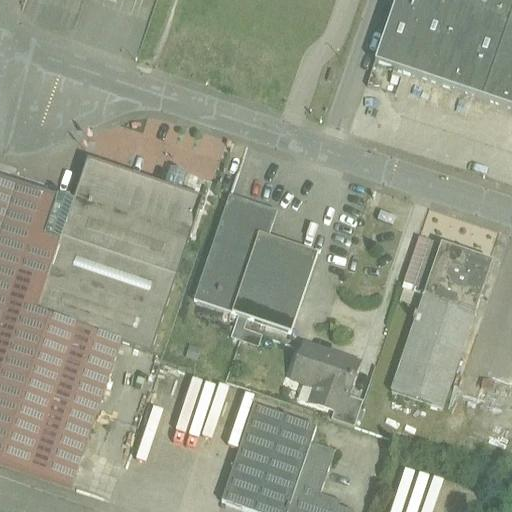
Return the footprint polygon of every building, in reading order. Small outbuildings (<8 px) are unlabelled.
[(511,0),(397,0),(375,66),(511,112),(511,0)] [(59,202),(0,183),(0,465),(73,490),(122,345),(152,356),(204,202),(182,194),(188,176),(171,170),(165,189),(89,163),(74,206),(59,201),(59,202)] [(270,219),(232,206),(234,200),(233,200),(197,303),(292,335),(319,257),(264,239),(270,219)] [(492,266),(442,249),(424,300),(475,317),(492,266)] [(475,317),(424,300),(393,395),(442,412),(475,317)] [(359,366),(305,347),(294,380),(322,390),(317,403),(338,410),(344,412),(349,398),(359,366)] [(222,439),(232,442),(239,421),(241,422),(247,403),(225,396),(208,447),(218,450),(222,439)] [(364,403),(349,398),(344,412),(338,410),(334,422),(355,430),(364,403)] [(317,431),(255,410),(223,505),(242,511),(348,511),(339,509),(341,504),(321,498),(336,454),(312,446),(317,431)]
